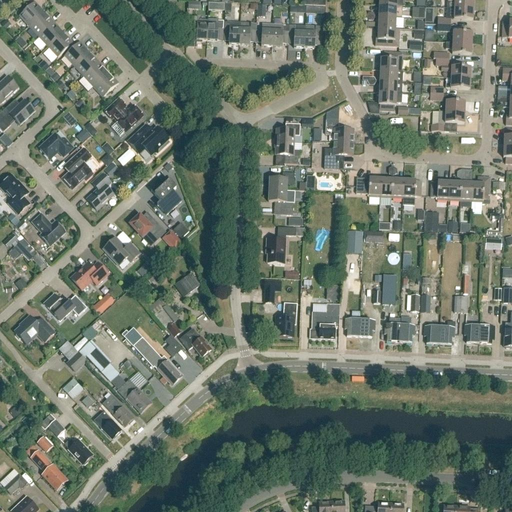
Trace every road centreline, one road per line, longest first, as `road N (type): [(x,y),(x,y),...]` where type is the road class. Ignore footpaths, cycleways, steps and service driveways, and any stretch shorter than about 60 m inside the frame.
road 1 (residential): [(343,0),(340,73),(384,156),(478,160),(485,156),(492,0)]
road 2 (residential): [(232,511),(269,491),(343,476),(511,483)]
road 3 (tertiary): [(247,372),(292,366),(511,375)]
road 4 (residential): [(247,372),(234,297),(246,127)]
road 5 (residential): [(246,127),(321,82),(321,68),(206,61),(192,71)]
road 6 (tertiary): [(84,511),(202,394),(247,372)]
road 7 (residential): [(0,45),(51,107),(16,151)]
road 8 (residential): [(0,319),(92,236)]
